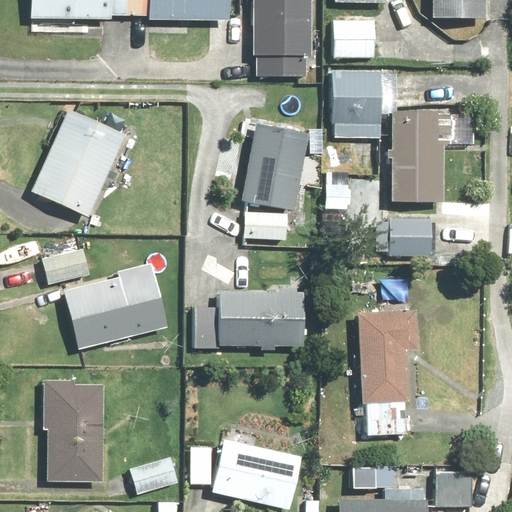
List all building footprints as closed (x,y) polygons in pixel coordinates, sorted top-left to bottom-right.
[(138,0),(23,0),(23,26),(106,28),(106,19),(138,20),(138,0)] [(226,0),(142,0),(142,27),(227,27),(226,0)] [(304,0),(243,0),(242,83),(304,84),(304,0)] [(328,0),(328,8),(383,9),(383,0),(328,0)] [(478,0),(422,0),(422,29),(478,30),(478,0)] [(328,27),(328,62),(370,63),(371,28),(328,27)] [(324,76),(323,140),(375,141),(376,77),(324,76)] [(63,111),(22,198),(82,227),(124,140),(63,111)] [(385,119),(384,211),(436,212),(438,120),(385,119)] [(247,126),(234,211),(288,219),(301,134),(247,126)] [(432,219),(390,217),(389,255),(431,257),(432,219)] [(81,249),(33,260),(40,291),(88,280),(81,249)] [(144,271),(56,296),(73,357),(162,332),(144,271)] [(210,306),(190,305),(188,352),(296,355),(298,297),(211,295),(210,306)] [(411,313),(352,312),(351,411),(358,411),(358,441),(410,442),(411,313)] [(98,391),(36,389),(34,489),(96,491),(98,391)] [(216,443),(204,499),(262,511),(284,511),(296,461),(216,443)] [(164,456),(122,474),(134,501),(176,482),(164,456)] [(427,473),(426,511),(466,511),(467,474),(427,473)]
